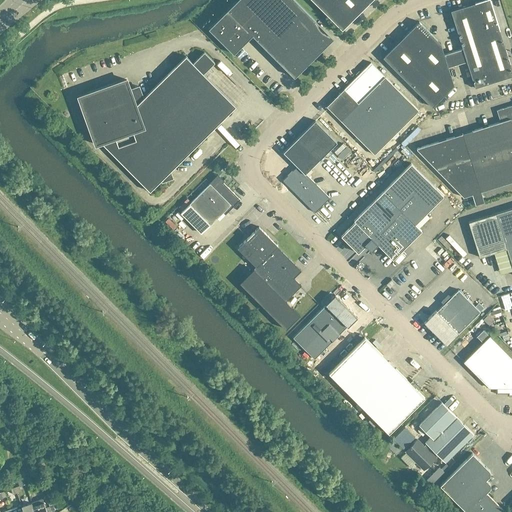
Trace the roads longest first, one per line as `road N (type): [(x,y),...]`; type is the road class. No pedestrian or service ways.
road 1 (unclassified): [(511,430),(494,425),(249,172),(257,146),(405,6),(425,0)]
road 2 (primary): [(198,511),(0,316)]
road 3 (primary): [(0,351),(198,511)]
road 4 (unknown): [(281,124),(203,45),(75,97)]
road 5 (unknown): [(511,283),(487,283),(459,231),(464,218),(511,200)]
